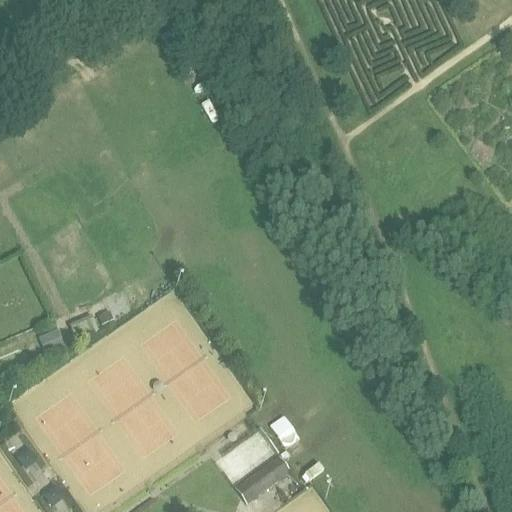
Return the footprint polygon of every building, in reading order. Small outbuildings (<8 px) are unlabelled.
[(97,318),(99,326),(112,321),(109,313),(97,318)] [(90,318),(67,327),(74,343),(97,333),(90,318)] [(44,357),(64,349),(57,332),(37,340),(44,357)] [(268,427),(285,451),(299,441),(283,418),(268,427)] [(246,508),(279,483),(267,466),(233,491),(246,508)]
